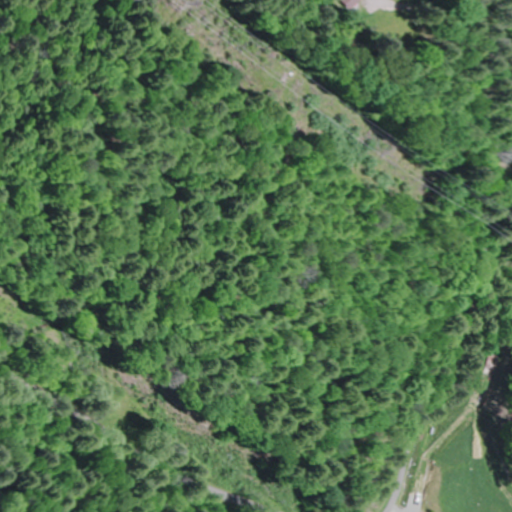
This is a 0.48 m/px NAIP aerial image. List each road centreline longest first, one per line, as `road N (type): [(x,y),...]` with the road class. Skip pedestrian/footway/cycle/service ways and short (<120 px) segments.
road 1 (residential): [(371,511),(511,221)]
road 2 (residential): [(264,511),(0,372)]
